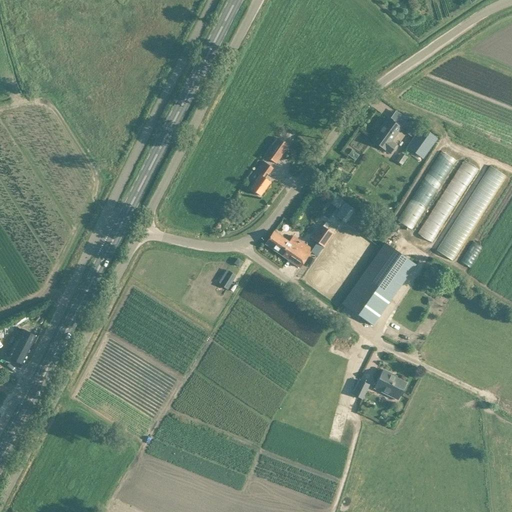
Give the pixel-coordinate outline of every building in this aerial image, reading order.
[(395,145),(390,141),(400,127),(388,118),(372,140),(389,153),(395,145)] [(436,138),(430,133),(422,127),(407,148),(422,158),(436,138)] [(289,145),(277,137),(265,156),(276,163),(289,145)] [(445,153),(405,224),(418,232),(458,160),(445,153)] [(270,182),(265,178),(273,168),(264,161),(255,173),(259,175),(250,188),(260,196),(270,182)] [(422,236),(438,245),(481,170),(466,161),(422,236)] [(462,263),(508,175),(490,165),(443,253),(462,263)] [(338,229),(352,211),(345,206),(331,224),(338,229)] [(311,239),(324,247),(334,233),(320,224),(311,239)] [(293,236),(289,242),(274,232),(265,244),(300,267),(312,249),(293,236)] [(372,325),(396,292),(415,265),(385,243),(377,254),(365,270),(342,304),(372,325)] [(475,243),(465,264),(477,269),(486,248),(475,243)] [(229,271),(220,284),(227,289),(236,275),(229,271)] [(22,329),(8,357),(14,360),(23,364),(37,336),(28,332),(22,329)] [(390,375),(391,373),(383,369),(374,388),(381,391),(382,390),(398,398),(397,399),(398,399),(406,383),(390,375)] [(353,394),(362,399),(369,384),(360,380),(353,394)]
